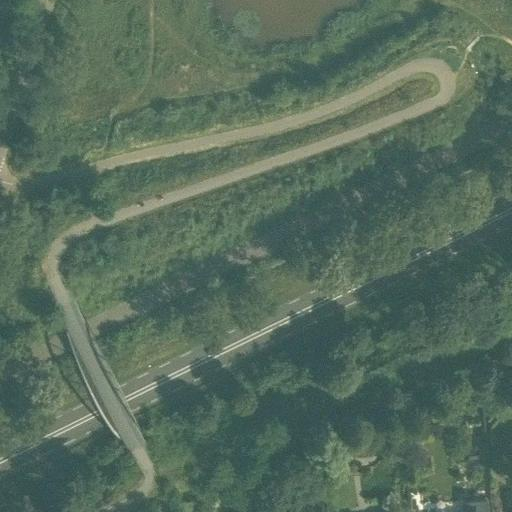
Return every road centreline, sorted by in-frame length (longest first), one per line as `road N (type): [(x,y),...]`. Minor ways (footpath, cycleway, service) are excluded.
road 1 (unclassified): [(0,375),(511,122)]
road 2 (primary): [(0,461),(511,211)]
road 3 (unclassified): [(0,138),(44,0)]
